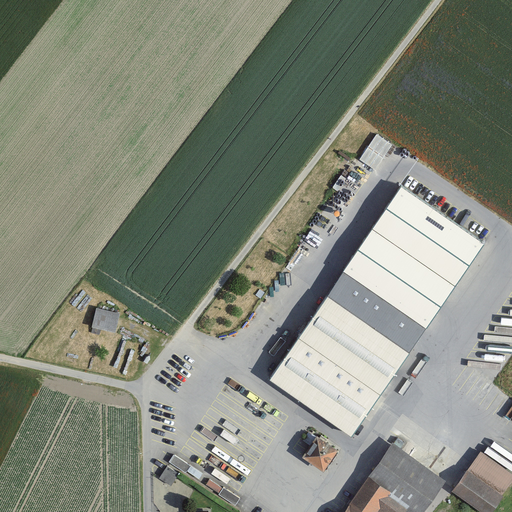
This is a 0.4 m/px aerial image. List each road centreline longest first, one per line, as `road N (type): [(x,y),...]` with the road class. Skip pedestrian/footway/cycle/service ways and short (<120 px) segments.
road 1 (unknown): [(418,381),(492,268),(500,237),(408,162),(396,161),(380,166),(196,404),(143,386)]
road 2 (track): [(184,333),(440,0)]
road 3 (residential): [(0,356),(143,386)]
road 4 (residential): [(148,511),(143,386)]
